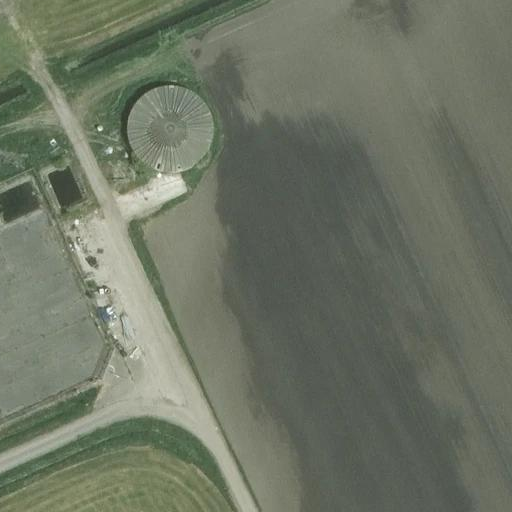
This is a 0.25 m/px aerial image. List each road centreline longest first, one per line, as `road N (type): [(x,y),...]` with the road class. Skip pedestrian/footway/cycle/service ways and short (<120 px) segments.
road 1 (unclassified): [(0,467),(188,383)]
road 2 (unclassified): [(188,383),(112,217)]
road 3 (unclassified): [(248,511),(188,383)]
